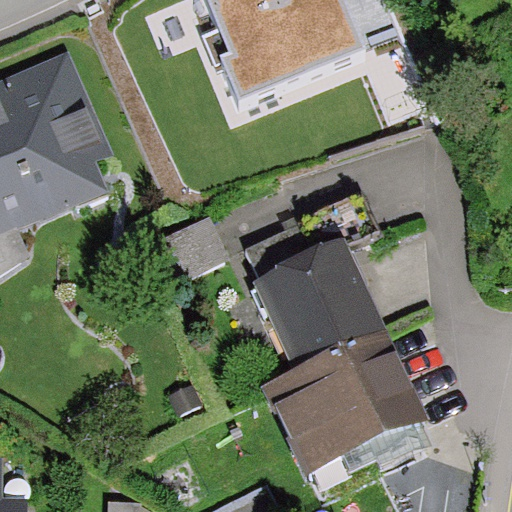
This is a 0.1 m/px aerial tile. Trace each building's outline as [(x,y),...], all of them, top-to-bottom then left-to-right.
[(378,54),(355,0),(192,0),(205,29),(194,34),(222,103),(233,98),(239,112),(378,54)] [(109,151),(67,55),(0,84),(0,235),(106,190),(92,159),(109,151)] [(216,176),(201,139),(168,152),(182,189),(216,176)] [(229,261),(211,220),(158,243),(176,284),(229,261)] [(389,338),(346,246),(255,288),(299,380),(389,338)] [(431,426),(389,338),(299,380),(267,395),(308,483),(431,426)] [(0,511),(20,511),(20,503),(0,502),(0,511)]
